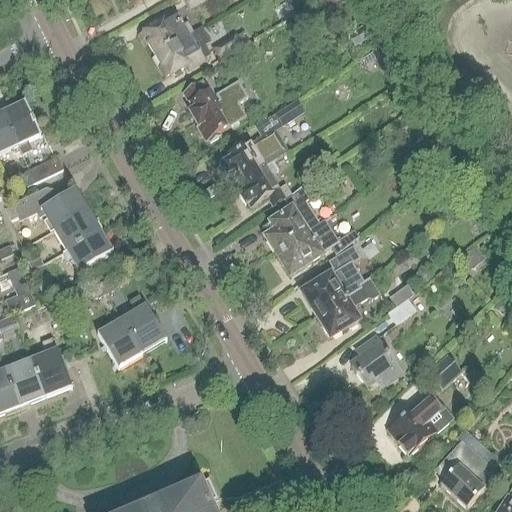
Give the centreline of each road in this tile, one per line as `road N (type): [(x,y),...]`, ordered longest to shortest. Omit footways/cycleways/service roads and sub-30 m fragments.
road 1 (tertiary): [(249,368),(53,33)]
road 2 (residential): [(0,471),(249,368)]
road 3 (tertiary): [(330,511),(249,368)]
